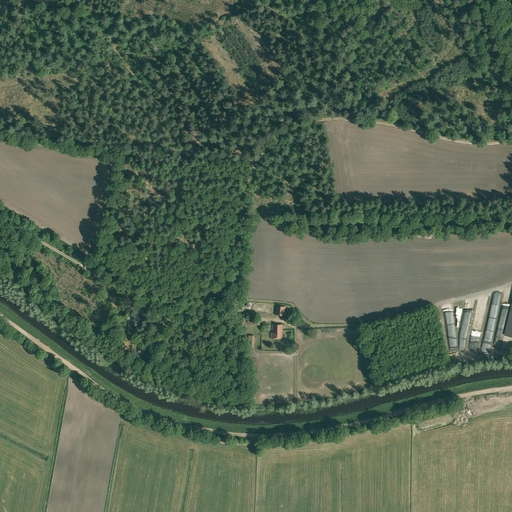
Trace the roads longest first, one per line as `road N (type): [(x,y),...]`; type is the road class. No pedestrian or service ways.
road 1 (track): [(511,138),(473,141),(337,119),(277,135),(252,161),(235,310),(125,291),(0,218)]
road 2 (track): [(0,315),(129,405),(207,430),(274,435),(335,428),(511,388)]
road 3 (track): [(322,0),(263,87),(206,122),(199,151),(252,161)]
